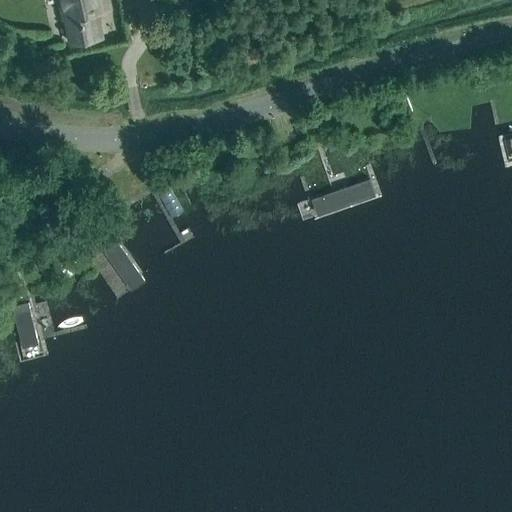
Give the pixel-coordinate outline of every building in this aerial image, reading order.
[(109,7),(107,0),(69,0),(73,14),(65,15),(71,42),(101,35),(95,10),(109,7)] [(327,138),(331,150),(340,147),(336,135),(327,138)] [(370,179),(302,205),(311,228),(379,203),(370,179)] [(141,282),(114,243),(98,254),(125,293),(141,282)] [(16,279),(1,286),(5,297),(20,290),(16,279)] [(37,351),(31,310),(14,312),(20,354),(37,351)]
